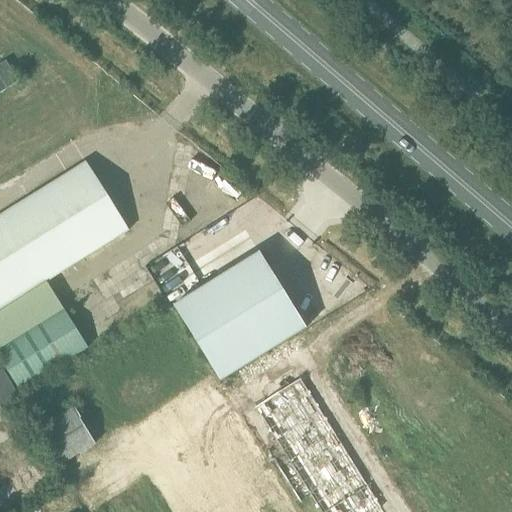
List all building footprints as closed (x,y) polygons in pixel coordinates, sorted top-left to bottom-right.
[(0,77),(7,89),(19,81),(6,61),(0,65),(0,77)] [(94,179),(0,230),(0,319),(131,248),(94,179)] [(260,252),(174,304),(221,380),(306,327),(260,252)] [(150,292),(141,297),(156,322),(165,317),(150,292)] [(51,300),(0,326),(0,362),(66,328),(51,300)] [(361,345),(101,511),(268,511),(410,421),(361,345)] [(21,404),(88,361),(78,346),(11,388),(21,404)]
